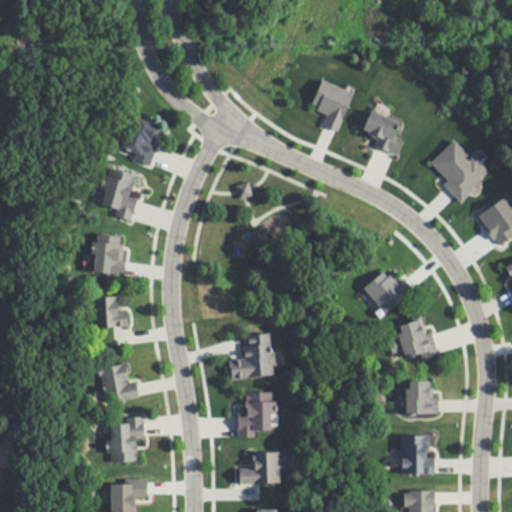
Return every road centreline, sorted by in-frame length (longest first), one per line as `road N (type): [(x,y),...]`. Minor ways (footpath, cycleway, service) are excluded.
road 1 (residential): [(228,126),(398,210),(458,271),(482,327),(486,363),(480,511)]
road 2 (residential): [(193,511),(172,272),(185,202),(228,126)]
road 3 (residential): [(134,0),(145,58),(164,87),(209,126),(228,126)]
road 4 (residential): [(228,126),(167,0)]
